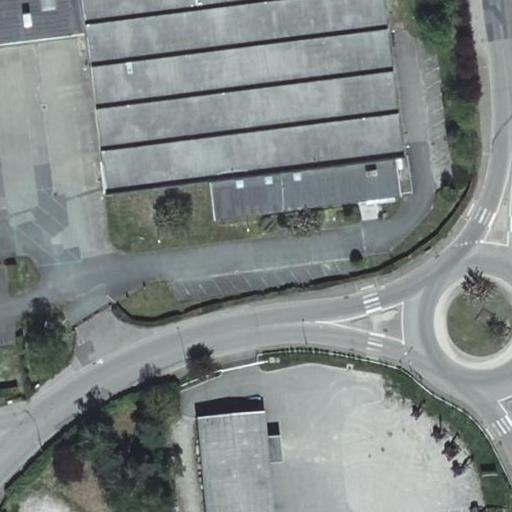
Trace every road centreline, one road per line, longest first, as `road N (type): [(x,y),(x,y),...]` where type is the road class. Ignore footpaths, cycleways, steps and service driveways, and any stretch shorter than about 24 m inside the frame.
road 1 (residential): [(0,442),(72,393),(169,346),(303,323),(422,321)]
road 2 (unknown): [(121,369),(91,300),(28,56)]
road 3 (unclassified): [(511,130),(494,0)]
road 4 (unclassified): [(422,321),(432,350),(455,370),(485,376),(511,367)]
